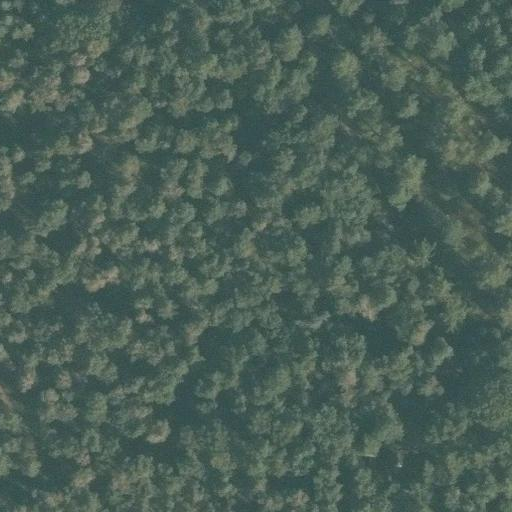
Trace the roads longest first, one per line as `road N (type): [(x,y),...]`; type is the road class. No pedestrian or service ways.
road 1 (track): [(71,511),(0,374)]
road 2 (track): [(0,53),(116,0)]
